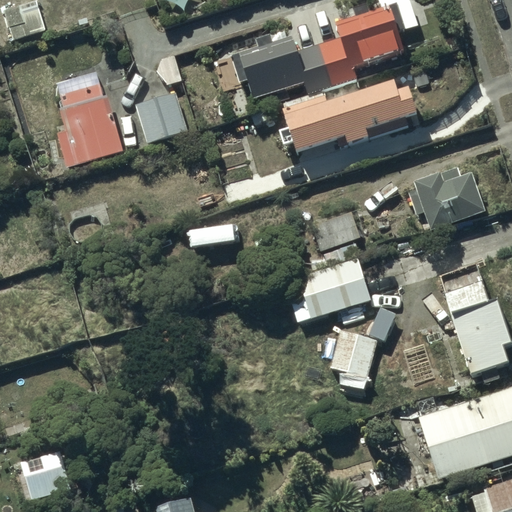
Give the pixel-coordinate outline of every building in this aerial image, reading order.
[(318,48),(332,90),(361,81),(357,70),(405,56),(399,35),(417,29),(409,3),(400,0),(382,0),(377,2),(380,12),(334,27),(339,41),(318,48)] [(4,9),(12,41),(45,33),(39,10),(21,14),(19,5),(4,9)] [(332,90),(318,48),(295,55),(291,40),(230,59),(239,87),(247,84),(252,102),(302,87),(305,98),(332,90)] [(175,58),(161,60),(155,74),(167,88),(179,84),(175,58)] [(57,136),(65,170),(123,156),(109,101),(105,102),(99,77),(57,87),(63,111),(58,112),(64,134),(57,136)] [(394,96),(391,86),(327,106),(325,99),(281,113),(294,157),(343,142),(346,149),(405,131),(402,121),(415,117),(407,92),(394,96)] [(136,106),(145,146),(189,136),(180,96),(136,106)] [(424,216),(430,233),(484,216),(471,177),(460,180),(457,170),(412,184),(415,194),(408,196),(415,219),(424,216)] [(312,229),(320,254),(360,241),(351,216),(312,229)] [(285,283),(296,324),(370,304),(359,264),(285,283)] [(442,301),(467,381),(509,369),(504,352),(511,349),(498,304),(489,307),(477,270),(439,281),(445,300),(442,301)] [(340,333),(329,370),(365,380),(376,343),(340,333)] [(511,388),(417,417),(437,483),(511,460),(511,388)] [(59,450),(19,462),(31,502),(71,489),(59,450)] [(511,511),(511,483),(472,496),(477,511),(511,511)] [(156,510),(156,511),(192,511),(190,502),(156,510)] [(19,511),(17,503),(0,507),(0,511),(19,511)]
